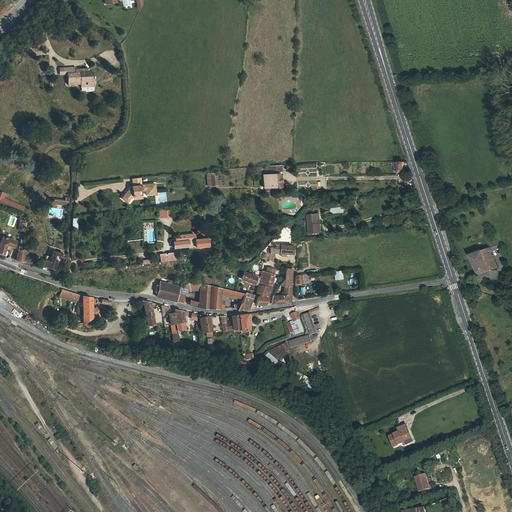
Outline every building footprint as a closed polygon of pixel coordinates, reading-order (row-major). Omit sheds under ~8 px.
[(64,74),(68,74),(68,84),(86,83),(87,88),(93,88),(93,82),(92,71),(85,72),(84,69),(80,69),(80,72),(76,72),(76,69),(75,67),(63,68),(64,74)] [(404,172),(404,162),(395,162),(395,172),(404,172)] [(264,191),(265,191),(269,190),(283,189),(282,173),(279,173),(278,165),(262,166),(264,187),(264,191)] [(141,185),(141,177),(132,178),(133,186),(132,186),(132,188),(130,188),(122,198),(128,203),(133,196),(142,195),(142,190),(145,190),(146,195),(156,194),(155,183),(141,185)] [(0,201),(8,205),(10,200),(4,198),(6,193),(2,192),(0,196),(0,201)] [(160,210),(160,218),(171,217),(171,209),(160,210)] [(319,234),(318,233),(317,224),(320,224),(319,214),(308,216),(311,235),(319,234)] [(289,219),(287,226),(295,229),(298,223),(289,219)] [(194,239),(194,234),(175,236),(176,241),(174,241),(174,247),(188,246),(188,249),(195,248),(195,247),(207,246),(206,238),(194,239)] [(16,241),(3,236),(0,244),(0,252),(4,254),(7,245),(14,246),(16,241)] [(490,248),(493,258),(506,253),(502,244),(490,248)] [(265,257),(274,262),(275,253),(293,254),(293,246),(275,245),(275,248),(271,248),(271,253),(268,253),(265,257)] [(493,258),(490,248),(473,255),(480,274),(498,268),(493,258)] [(63,261),(65,255),(53,251),(51,257),(46,256),(44,266),(46,267),(49,267),(54,269),(57,259),(63,261)] [(174,253),(159,254),(160,262),(175,261),(174,253)] [(291,279),(291,269),(285,269),(285,278),(273,294),(272,303),(277,303),(283,302),(286,302),(290,301),(291,279)] [(254,284),(256,276),(246,272),(244,271),(241,278),(254,284)] [(257,292),(261,293),(260,297),(258,297),(256,304),(261,304),(266,303),(269,292),(274,274),(266,272),(262,271),(261,278),(257,292)] [(343,271),(334,272),(335,280),(344,280),(343,271)] [(296,277),(295,282),(301,282),(301,277),(308,277),(308,273),(296,274),(296,277)] [(157,296),(175,301),(178,288),(178,286),(172,285),(173,282),(169,281),(168,284),(161,282),(157,296)] [(178,288),(185,293),(192,290),(200,290),(201,284),(190,283),(178,288)] [(199,307),(208,308),(210,286),(201,284),(200,290),(199,302),(199,307)] [(208,308),(218,308),(219,304),(219,295),(239,300),(237,304),(234,303),(234,305),(234,307),(235,309),(236,309),(237,309),(247,308),(248,306),(253,295),(245,292),(244,293),(238,292),(235,291),(210,286),(208,308)] [(185,293),(178,288),(175,301),(183,303),(185,293)] [(70,291),(63,289),(60,296),(76,301),(77,299),(79,294),(70,291)] [(83,323),(92,318),(98,314),(96,308),(92,310),(91,297),(82,295),(83,301),(83,323)] [(150,301),(143,301),(147,325),(154,324),(151,304),(154,305),(155,302),(152,301),(150,301)] [(182,310),(175,309),(175,311),(176,311),(176,312),(176,315),(177,322),(178,329),(184,329),(185,329),(183,316),(182,313),(187,311),(182,310)] [(293,321),(287,323),(290,332),(292,337),(305,333),(298,312),(291,314),(293,321)] [(243,314),(240,314),(241,330),(249,329),(247,313),(243,314)] [(317,333),(310,313),(303,315),(310,335),(317,333)] [(237,315),(232,315),(232,323),(227,324),(228,333),(233,332),(233,329),(239,328),(237,315)] [(209,316),(199,317),(202,335),(205,334),(206,336),(212,334),(209,316)] [(311,341),(309,335),(290,342),(292,348),(311,341)] [(293,369),(281,362),(278,370),(290,376),(293,369)] [(313,389),(317,381),(299,373),(295,381),(313,389)] [(408,427),(403,429),(404,430),(399,432),(399,433),(389,437),(394,448),(404,444),(405,446),(414,442),(408,427)] [(426,474),(416,477),(420,491),(430,488),(426,474)]
